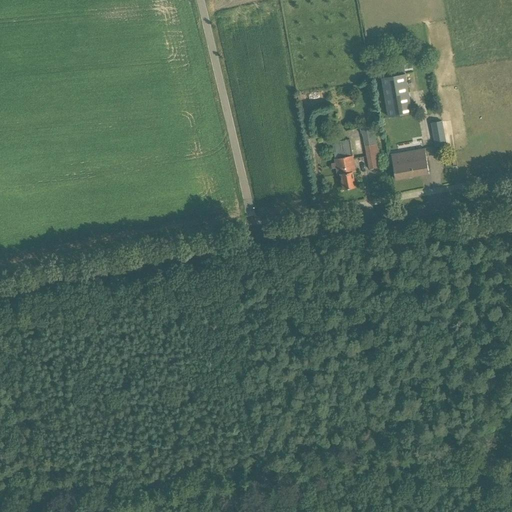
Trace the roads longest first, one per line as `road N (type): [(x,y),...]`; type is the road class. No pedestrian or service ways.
road 1 (tertiary): [(254,242),(511,195)]
road 2 (tertiary): [(0,296),(254,242)]
road 3 (unclassified): [(254,242),(200,0)]
